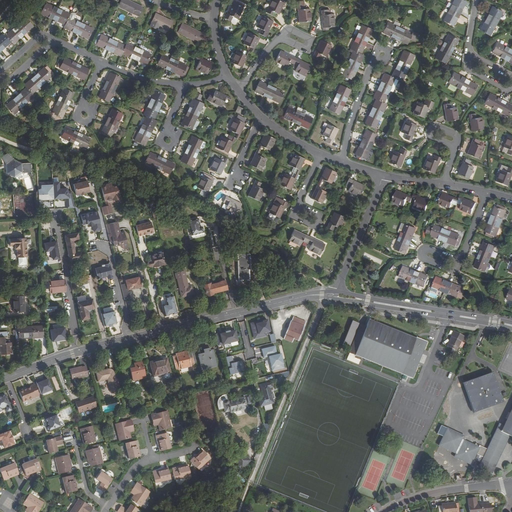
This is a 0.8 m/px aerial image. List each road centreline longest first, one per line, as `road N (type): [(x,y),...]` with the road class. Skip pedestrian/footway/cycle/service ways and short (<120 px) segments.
road 1 (residential): [(216,0),(222,64),(260,116),(304,146),(382,174)]
road 2 (tertiary): [(5,378),(238,312)]
road 3 (tertiary): [(334,294),(511,325)]
road 4 (residential): [(382,174),(511,198)]
road 5 (residential): [(384,511),(425,495),(511,484)]
road 6 (residential): [(382,174),(334,294)]
